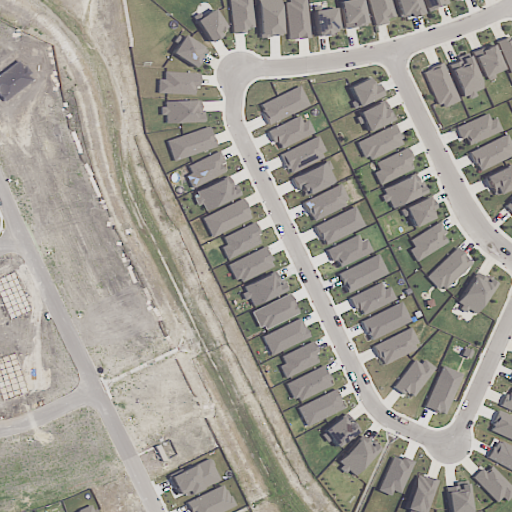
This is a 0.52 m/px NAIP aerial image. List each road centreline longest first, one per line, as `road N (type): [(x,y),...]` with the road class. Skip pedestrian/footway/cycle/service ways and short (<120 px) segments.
road 1 (residential): [(453,447),(377,408),(235,129),(236,66)]
road 2 (residential): [(0,160),(158,511)]
road 3 (residential): [(511,3),(392,49),(236,66)]
road 4 (residential): [(392,49),(467,206),(511,252)]
road 5 (residential): [(453,447),(511,317)]
